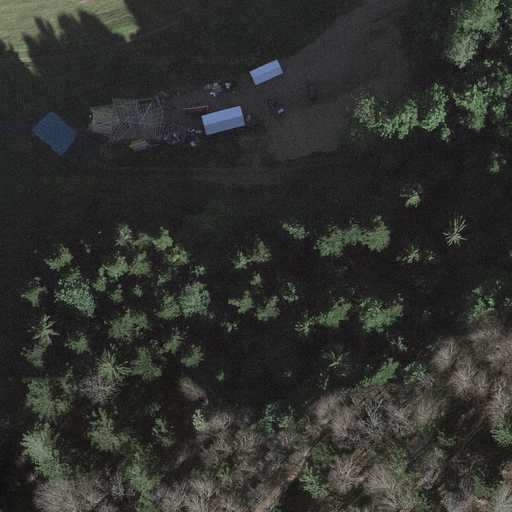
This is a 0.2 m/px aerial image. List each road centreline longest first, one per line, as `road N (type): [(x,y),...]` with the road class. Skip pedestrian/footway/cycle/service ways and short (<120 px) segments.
road 1 (track): [(0,128),(39,150),(125,175),(264,169),(420,143),(511,150)]
road 2 (track): [(0,54),(96,46),(212,0)]
